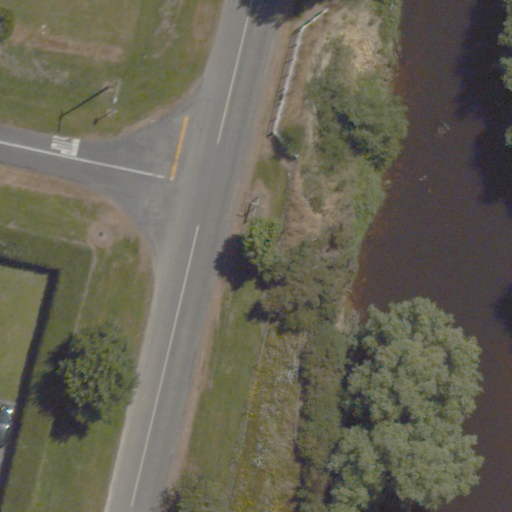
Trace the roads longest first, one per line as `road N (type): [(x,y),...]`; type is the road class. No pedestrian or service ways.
road 1 (residential): [(131,511),(206,186)]
road 2 (residential): [(0,140),(206,186)]
road 3 (residential): [(206,186),(251,0)]
